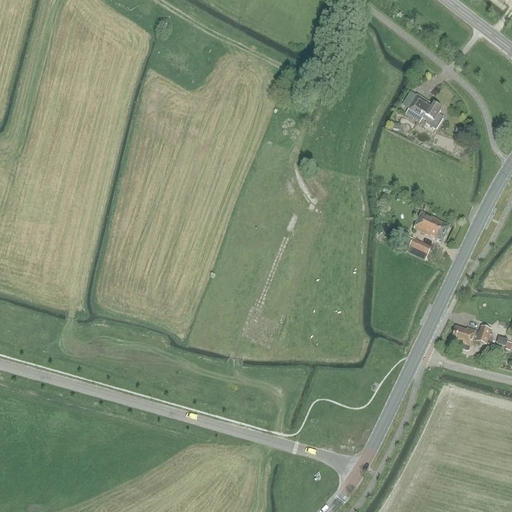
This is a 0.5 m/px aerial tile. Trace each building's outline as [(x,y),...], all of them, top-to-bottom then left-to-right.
[(424,101),(417,97),(406,114),(420,123),(422,119),(426,122),(425,124),(436,131),(444,119),(438,115),(442,110),(432,104),(430,107),(426,105),(425,106),(422,105),(424,101)] [(438,221),(421,213),(414,230),(431,238),(431,237),(442,242),(449,228),(438,222),(438,221)] [(431,249),(413,240),(410,248),(407,254),(424,262),(428,256),(431,249)] [(470,348),(471,348),(473,342),(486,346),(491,331),(481,327),(479,333),(476,332),(467,329),(466,331),(455,328),(451,342),(461,345),(460,348),(461,350),(467,353),(469,352),(470,348)] [(507,341),(499,339),(497,345),(506,348),(507,341)]
